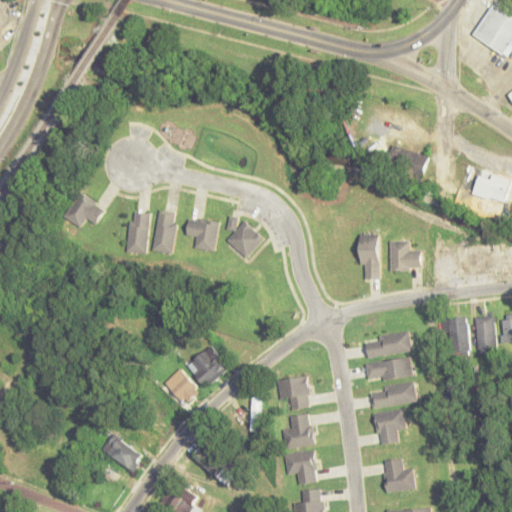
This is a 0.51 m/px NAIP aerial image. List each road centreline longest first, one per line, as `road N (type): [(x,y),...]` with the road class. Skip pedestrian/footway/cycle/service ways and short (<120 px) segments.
road 1 (residential): [(135,163),(255,194),(290,228),(334,352),(356,511)]
road 2 (primary): [(448,15),(415,42),(382,53),(166,0)]
road 3 (residential): [(125,511),(219,397),(324,323)]
road 4 (residential): [(511,285),(324,323)]
road 5 (residential): [(441,187),(448,15)]
road 6 (primary): [(0,148),(43,63),(61,0)]
road 7 (tertiary): [(511,130),(382,53)]
road 8 (residential): [(0,400),(76,279)]
